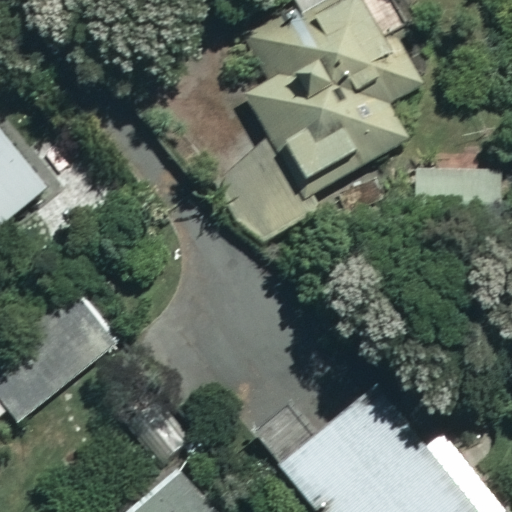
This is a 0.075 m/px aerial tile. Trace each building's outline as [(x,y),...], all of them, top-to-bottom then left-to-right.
[(226,188),(270,254),(326,221),(316,207),(415,153),(397,118),(432,98),(407,54),(430,41),(405,0),(351,0),(306,27),(297,9),(243,39),(274,94),(251,107),(272,147),(226,188)] [(0,245),(59,198),(0,123),(0,245)] [(509,183),(421,183),(421,238),(509,238),(509,183)] [(0,413),(14,432),(121,350),(77,293),(0,352),(0,413)] [(433,468),(387,411),(288,490),(305,511),(498,511),(451,453),(433,468)] [(219,511),(188,476),(147,511),(219,511)]
